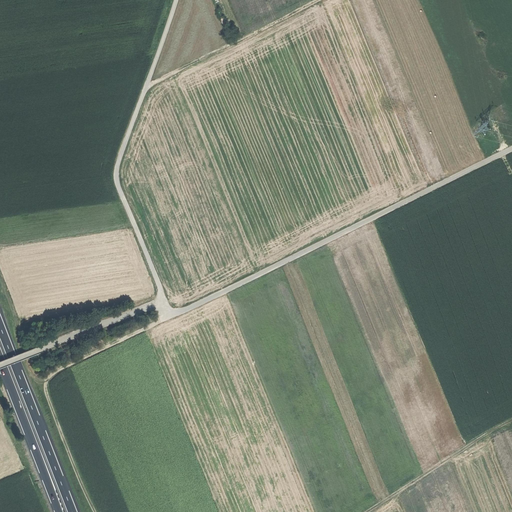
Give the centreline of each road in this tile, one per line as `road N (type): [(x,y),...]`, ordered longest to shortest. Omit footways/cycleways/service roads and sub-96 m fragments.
road 1 (track): [(511,149),(166,315)]
road 2 (track): [(166,315),(48,376),(45,390),(94,511)]
road 3 (track): [(159,303),(116,169),(150,82)]
road 4 (trunk): [(72,511),(0,326)]
road 5 (track): [(319,0),(150,82)]
road 6 (track): [(511,420),(366,511)]
road 7 (track): [(0,365),(159,303)]
road 8 (trunk): [(0,359),(58,511)]
